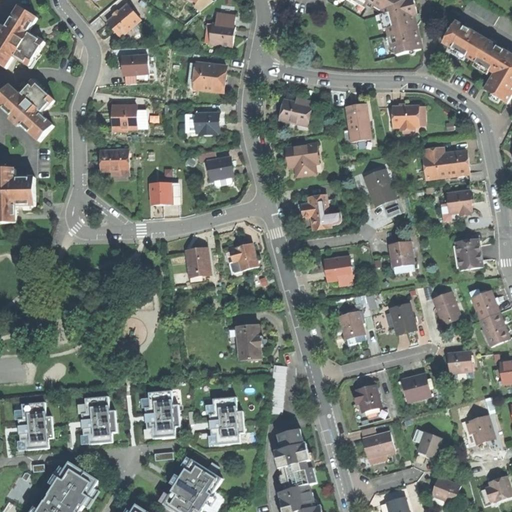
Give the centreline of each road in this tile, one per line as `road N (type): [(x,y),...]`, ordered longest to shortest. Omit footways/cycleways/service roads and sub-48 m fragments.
road 1 (residential): [(257,66),(432,82),(479,114),(505,234)]
road 2 (residential): [(269,203),(351,511)]
road 3 (residential): [(59,0),(94,49),(78,108),(81,191)]
road 4 (residential): [(257,66),(250,133),(269,203)]
road 5 (residential): [(141,230),(269,203)]
